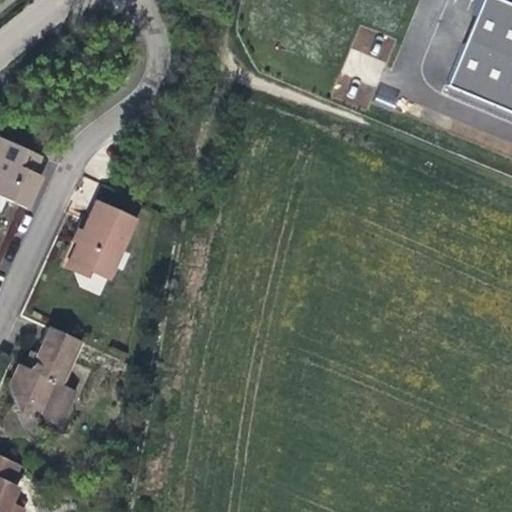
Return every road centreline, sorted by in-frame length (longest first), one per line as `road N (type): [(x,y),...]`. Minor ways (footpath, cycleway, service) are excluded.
road 1 (track): [(204,73),(134,511)]
road 2 (residential): [(0,325),(80,150),(148,100),(162,73),(162,48),(134,0)]
road 3 (track): [(511,200),(204,73)]
